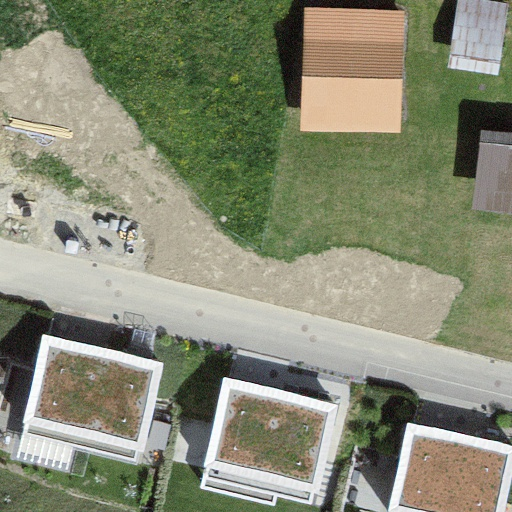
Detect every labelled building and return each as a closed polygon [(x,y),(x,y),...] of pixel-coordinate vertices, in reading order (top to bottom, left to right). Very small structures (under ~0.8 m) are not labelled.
[(503,8),(461,2),(454,50),(496,56),(503,8)] [(400,11),(309,8),(306,119),(396,122),(400,11)] [(511,138),(487,135),(480,185),(511,188),(511,138)] [(158,359),(46,331),(23,426),(135,454),(158,359)] [(332,401),(226,375),(203,470),(310,495),(332,401)] [(511,445),(410,420),(387,511),(497,511),(511,452),(511,445)]
